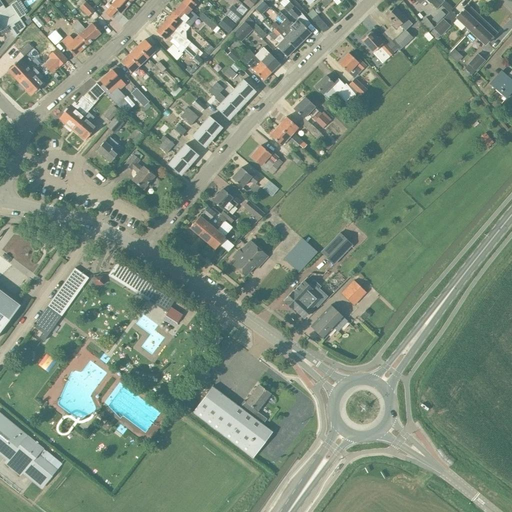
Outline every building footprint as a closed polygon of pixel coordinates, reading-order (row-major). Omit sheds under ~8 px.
[(0,0),(0,31),(2,35),(10,30),(15,38),(26,26),(20,18),(25,14),(25,13),(28,12),(20,0),(19,0),(17,2),(17,1),(12,5),(6,9),(0,0)] [(132,0),(115,0),(112,4),(112,5),(106,12),(110,16),(117,9),(121,13),(132,0)] [(198,0),(183,0),(182,2),(190,10),(199,0),(198,0)] [(437,9),(440,5),(434,0),(415,0),(419,4),(422,0),(425,0),(430,4),(431,3),(437,9)] [(261,15),(269,7),(263,1),(255,9),(261,15)] [(444,1),(440,5),(448,13),(451,11),(453,9),(444,1)] [(95,10),(86,2),(79,8),(88,17),(95,10)] [(173,12),(190,27),(198,18),(199,17),(198,17),(190,10),(182,2),(173,12)] [(294,6),(289,2),(284,7),(295,19),(302,13),(294,5),(294,6)] [(455,18),(470,31),(482,19),(467,5),(456,16),(455,17),(455,18)] [(238,8),(237,9),(235,7),(228,16),(237,23),(245,14),(238,8)] [(393,23),(383,32),(387,36),(388,38),(389,38),(393,42),(398,48),(400,50),(412,37),(405,30),(411,24),(406,19),(395,7),(391,11),(388,8),(384,13),(386,15),(385,16),(393,23)] [(287,26),(303,41),(311,33),(297,19),(293,23),(292,22),(290,23),(286,18),(280,11),(276,14),(287,26)] [(165,22),(176,32),(181,27),(186,31),(190,27),(173,12),(165,22)] [(328,28),(317,15),(312,20),(323,33),(328,28)] [(40,28),(44,24),(37,16),(32,19),(40,28)] [(217,26),(206,16),(202,21),(213,31),(217,26)] [(428,33),(433,29),(434,28),(426,17),(420,22),(428,33)] [(221,26),(229,33),(236,25),(228,18),(221,26)] [(434,28),(433,29),(430,33),(437,39),(440,36),(441,36),(450,26),(443,19),(442,19),(434,28)] [(482,19),(470,31),(485,45),(496,33),(482,19)] [(79,35),(87,44),(100,32),(103,29),(96,20),(86,29),(77,20),(71,26),(79,35)] [(271,25),(295,49),(303,41),(287,26),(283,30),(275,21),(271,25)] [(198,65),(202,60),(188,46),(186,48),(182,45),(186,41),(185,40),(176,32),(165,22),(156,31),(165,39),(168,35),(180,46),(177,48),(173,44),(167,50),(177,60),(183,54),(182,53),(184,51),(192,59),(198,65)] [(253,30),(244,22),(233,34),(242,42),(253,30)] [(254,23),(250,27),(253,30),(262,39),(266,35),(254,23)] [(275,39),(279,43),(276,46),(287,57),(295,49),(275,29),(269,36),(273,41),(275,39)] [(56,44),(62,39),(55,31),(49,37),(56,44)] [(371,32),(362,40),(374,54),(381,47),(389,57),(398,48),(393,42),(389,38),(388,38),(387,36),(383,32),(380,36),(377,39),(371,32)] [(432,38),(427,32),(423,36),(428,42),(432,38)] [(75,56),(87,44),(79,35),(74,40),(70,35),(62,42),(75,56)] [(462,53),(472,42),(466,37),(451,54),(460,62),(466,56),(462,53)] [(188,46),(202,60),(203,61),(206,57),(202,53),(203,53),(186,38),(185,40),(186,41),(182,45),(186,48),(188,46)] [(145,39),(137,47),(147,58),(148,58),(153,63),(159,57),(154,51),(155,50),(145,39)] [(20,52),(24,56),(33,48),(28,43),(20,52)] [(208,55),(214,49),(209,44),(203,50),(208,55)] [(137,47),(129,54),(140,65),(147,58),(137,47)] [(263,47),(255,55),(271,72),(280,64),(263,47)] [(381,47),(374,54),(382,63),(388,58),(389,57),(381,47)] [(67,59),(57,48),(52,52),(48,56),(52,60),(47,64),(54,72),(67,59)] [(263,80),(271,72),(255,55),(250,50),(243,57),(233,48),(231,51),(227,48),(224,51),(227,54),(227,55),(234,62),(236,64),(241,58),(252,70),(263,80)] [(358,62),(348,53),(338,64),(348,73),(355,65),(361,71),(366,66),(359,60),(358,62)] [(476,71),(485,61),(477,53),(468,64),(476,71)] [(132,73),(140,65),(129,54),(121,62),(132,73)] [(8,70),(19,82),(32,71),(20,59),(8,70)] [(166,69),(159,61),(155,65),(162,73),(166,69)] [(198,66),(195,63),(191,67),(189,65),(185,69),(191,74),(198,66)] [(234,63),(230,67),(235,72),(239,68),(234,63)] [(468,64),(464,68),(472,75),(476,71),(468,64)] [(225,72),(233,79),(237,74),(229,67),(225,72)] [(117,104),(123,99),(125,97),(119,91),(117,89),(123,83),(112,70),(100,80),(103,84),(100,87),(117,104)] [(32,71),(19,82),(20,83),(17,85),(22,91),(25,88),(30,95),(43,83),(32,71)] [(511,92),(511,80),(502,72),(490,85),(506,99),(511,92)] [(237,74),(233,79),(238,84),(233,89),(245,100),(254,90),(237,74)] [(352,99),(355,95),(345,84),(344,85),(338,78),(333,83),(332,83),(325,76),(315,86),(329,101),(337,93),(345,102),(350,97),(352,99)] [(348,85),(347,86),(355,95),(357,93),(361,96),(367,90),(355,78),(348,85)] [(228,118),(236,109),(219,93),(212,86),(208,82),(204,87),(198,94),(197,94),(195,96),(207,107),(212,102),(207,97),(211,93),(215,97),(214,98),(220,103),(216,107),(228,118)] [(216,82),(212,86),(219,93),(223,89),(216,82)] [(96,83),(89,90),(97,99),(104,92),(96,83)] [(149,102),(137,88),(131,93),(143,107),(149,102)] [(225,98),(236,109),(245,100),(233,89),(225,98)] [(72,129),(83,117),(93,105),(82,96),(73,107),(71,106),(71,105),(59,118),(60,119),(66,124),(64,126),(70,131),(72,129)] [(314,106),(304,97),(293,109),(303,118),(307,113),(322,128),(329,121),(329,122),(331,120),(323,111),(321,113),(319,110),(318,111),(313,107),(314,106)] [(119,110),(113,106),(104,116),(109,121),(119,110)] [(188,107),(184,112),(194,121),(198,117),(188,107)] [(194,121),(184,112),(180,117),(190,126),(194,121)] [(124,123),(116,115),(106,126),(115,134),(124,123)] [(83,117),(72,129),(85,140),(96,127),(83,117)] [(201,126),(212,136),(220,126),(209,117),(201,126)] [(278,126),(299,145),(303,141),(293,132),(297,127),(286,117),(278,126)] [(178,124),(174,129),(182,136),(186,131),(178,124)] [(306,129),(316,138),(321,133),(311,124),(306,129)] [(204,146),(212,136),(201,126),(192,136),(204,146)] [(299,145),(278,126),(270,135),(281,146),(286,140),(290,143),(290,144),(295,149),(299,145)] [(493,142),(485,133),(481,136),(489,145),(493,142)] [(160,140),(171,149),(174,145),(174,144),(167,138),(164,135),(160,140)] [(123,147),(109,136),(97,150),(111,161),(123,147)] [(171,149),(160,140),(156,144),(167,154),(171,149)] [(185,144),(176,154),(188,164),(196,154),(185,144)] [(270,154),(261,146),(251,157),(261,165),(272,174),(277,169),(276,169),(282,162),(278,158),(279,157),(272,152),(270,154)] [(143,156),(137,150),(125,164),(132,169),(134,167),(140,172),(133,180),(143,189),(155,175),(145,167),(144,168),(137,163),(143,156)] [(292,152),(288,157),(296,164),(300,159),(292,152)] [(188,164),(176,154),(168,164),(180,174),(188,164)] [(251,175),(241,167),(232,178),(242,187),(249,179),(254,184),(259,179),(253,173),(251,175)] [(278,189),(269,180),(262,188),(271,197),(274,194),(278,189)] [(225,209),(221,213),(222,214),(227,218),(232,223),(236,217),(229,212),(235,204),(236,205),(240,201),(233,195),(232,196),(223,188),(213,200),(223,208),(224,208),(225,209)] [(264,213),(249,200),(243,207),(259,220),(264,213)] [(208,206),(200,216),(190,228),(215,249),(219,244),(225,238),(225,237),(208,222),(216,213),(208,206)] [(223,222),(217,230),(224,236),(232,227),(230,225),(232,223),(227,218),(223,222)] [(352,245),(339,233),(321,252),(334,264),(352,245)] [(225,238),(219,244),(228,251),(234,245),(225,238)] [(301,239),(283,259),(299,273),(317,253),(301,239)] [(268,256),(251,241),(241,252),(238,250),(232,257),(237,261),(234,264),(246,275),(255,265),(258,267),(268,256)] [(176,298),(117,261),(108,275),(167,312),(165,315),(177,323),(183,315),(170,307),(176,298)] [(89,278),(74,268),(33,326),(42,332),(39,337),(44,341),(89,278)] [(94,277),(95,285),(103,284),(102,276),(94,277)] [(366,293),(354,280),(341,293),(353,306),(366,293)] [(309,286),(308,285),(303,281),(293,292),(292,291),(284,300),(285,300),(284,301),(293,309),(293,308),(303,318),(311,309),(315,305),(317,306),(327,296),(318,288),(313,293),(307,288),(308,286),(309,287),(309,286)] [(0,331),(20,305),(19,304),(17,307),(0,294),(0,331)] [(348,321),(331,305),(311,326),(325,338),(334,328),(338,332),(348,321)] [(367,310),(363,314),(368,318),(372,314),(367,310)] [(219,334),(212,343),(216,347),(223,337),(219,334)] [(207,377),(201,373),(190,387),(194,390),(201,382),(203,384),(207,377)] [(271,394),(258,384),(246,401),(244,400),(239,406),(212,386),(192,413),(252,458),(253,458),(258,461),(261,457),(256,453),(273,432),(263,424),(267,419),(258,412),(271,394)] [(195,392),(190,388),(180,403),(185,406),(191,410),(196,402),(193,400),(195,396),(193,395),(195,392)] [(0,454),(6,460),(5,462),(21,474),(28,465),(45,480),(60,462),(47,452),(42,448),(27,435),(0,413),(0,454)]
